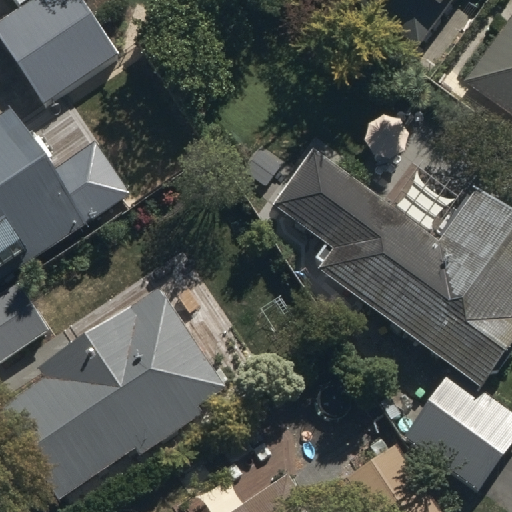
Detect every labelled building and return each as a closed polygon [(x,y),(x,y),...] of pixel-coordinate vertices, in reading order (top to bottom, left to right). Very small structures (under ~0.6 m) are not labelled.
[(74,0),(7,0),(22,22),(0,35),(0,49),(46,123),(122,76),(74,0)] [(338,0),(420,63),(466,2),(464,0),(493,0),(496,2),(497,0),(338,0)] [(511,35),(467,95),(511,128),(511,35)] [(12,141),(0,148),(0,379),(50,348),(18,297),(133,226),(95,163),(44,194),(12,141)] [(446,261),(314,163),(272,220),(334,266),(322,283),(487,404),(511,370),(511,239),(480,215),(446,261)] [(0,413),(0,440),(47,511),(76,511),(135,473),(141,481),(208,437),(202,429),(230,411),(161,307),(0,413)] [(306,511),(297,497),(273,511),(306,511)]
